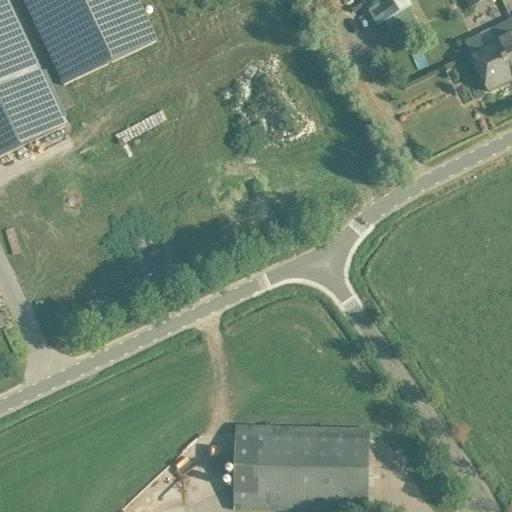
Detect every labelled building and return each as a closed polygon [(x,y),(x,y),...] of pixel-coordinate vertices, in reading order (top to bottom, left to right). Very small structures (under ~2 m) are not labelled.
[(0,0),(0,156),(19,148),(66,126),(65,124),(38,70),(5,0),(0,0)] [(20,0),(62,86),(98,69),(157,41),(138,0),(20,0)] [(362,0),(378,26),(384,22),(392,36),(415,22),(408,8),(410,7),(405,0),(362,0)] [(489,93),(511,81),(511,20),(511,18),(490,28),(497,43),(490,47),(484,34),(466,43),(472,55),(471,55),(489,93)] [(234,511),(292,511),(367,511),(370,431),(236,427),(234,511)]
